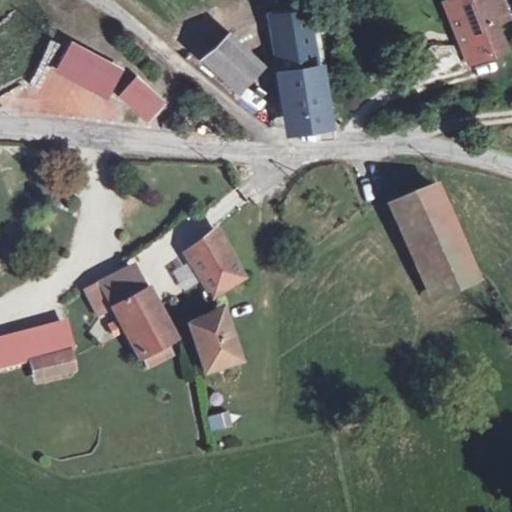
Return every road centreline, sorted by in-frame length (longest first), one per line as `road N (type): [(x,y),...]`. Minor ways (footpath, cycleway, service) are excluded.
road 1 (tertiary): [(0,126),(279,145)]
road 2 (tertiary): [(279,145),(457,149),(511,170)]
road 3 (residential): [(279,145),(177,53),(97,0)]
